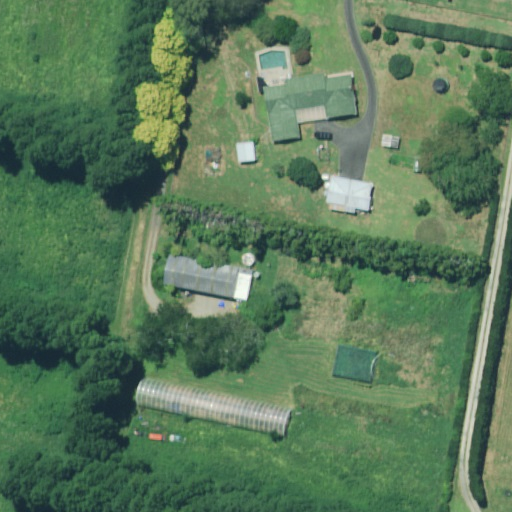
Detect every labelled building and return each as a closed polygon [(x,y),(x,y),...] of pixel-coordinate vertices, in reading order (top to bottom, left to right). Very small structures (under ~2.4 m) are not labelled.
[(355,73),(328,77),(327,73),(290,78),(288,70),(258,74),(261,94),(268,93),(275,143),(302,139),(300,124),(361,115),(357,86),(355,73)] [(403,139),(386,135),(384,146),(401,150),(403,139)] [(258,162),(257,144),(240,144),(241,163),(258,162)] [(377,185),(329,176),(327,189),(333,190),(331,204),(350,207),(349,213),(358,214),(359,209),(372,212),(377,185)] [(250,303),(255,276),(244,274),(246,266),(185,255),(178,290),(250,303)] [(294,408),(147,378),(141,407),(288,438),(294,408)]
